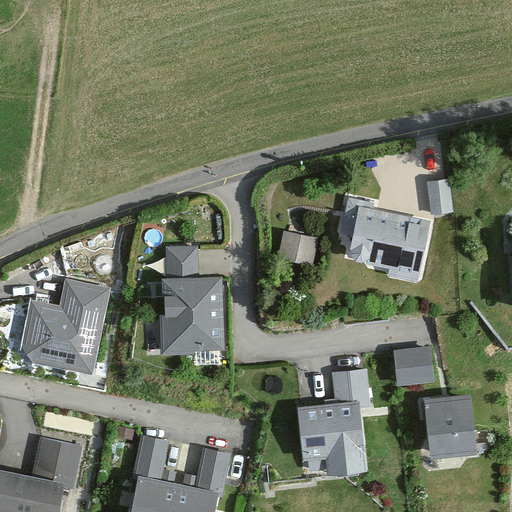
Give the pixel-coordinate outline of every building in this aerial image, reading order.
[(451,179),(429,180),(430,212),(452,211),(451,179)] [(380,201),(345,194),(339,230),(355,233),(350,260),(422,274),(432,218),(378,208),(380,201)] [(284,231),(283,259),(317,261),(318,233),(284,231)] [(56,300),(29,294),(20,338),(29,360),(95,372),(112,283),(61,273),(56,300)] [(222,277),(159,277),(160,351),(222,351),(222,277)] [(436,345),(397,347),(399,383),(437,382),(436,345)] [(474,391),(421,397),(428,458),(480,452),(474,391)] [(358,407),(299,411),(302,472),(362,469),(358,407)] [(61,511),(66,483),(0,471),(0,511),(61,511)] [(213,511),(218,491),(134,475),(126,511),(213,511)]
